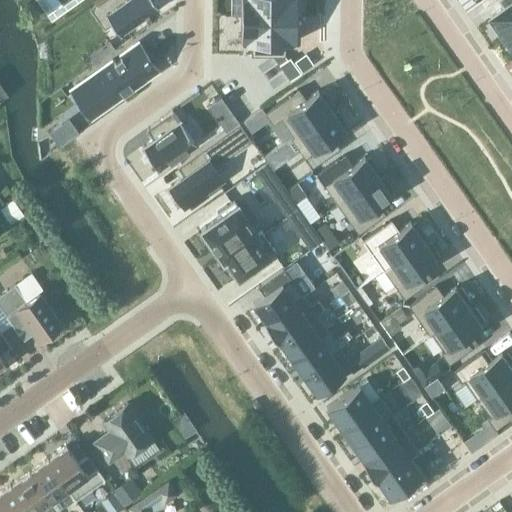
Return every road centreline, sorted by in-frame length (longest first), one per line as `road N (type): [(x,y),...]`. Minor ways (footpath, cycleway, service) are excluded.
road 1 (residential): [(193,0),(190,70),(115,127),(103,151),(192,287)]
road 2 (residential): [(351,0),(351,55),(511,283)]
road 3 (residential): [(192,287),(349,511)]
road 4 (residential): [(0,422),(192,287)]
road 5 (residential): [(423,0),(511,125)]
